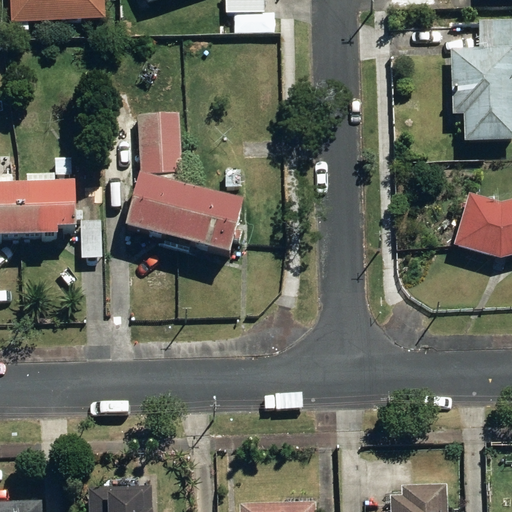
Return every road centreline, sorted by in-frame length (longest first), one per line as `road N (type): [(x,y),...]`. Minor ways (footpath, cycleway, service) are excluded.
road 1 (residential): [(343,380),(340,0)]
road 2 (residential): [(343,380),(0,389)]
road 3 (residential): [(511,376),(343,380)]
